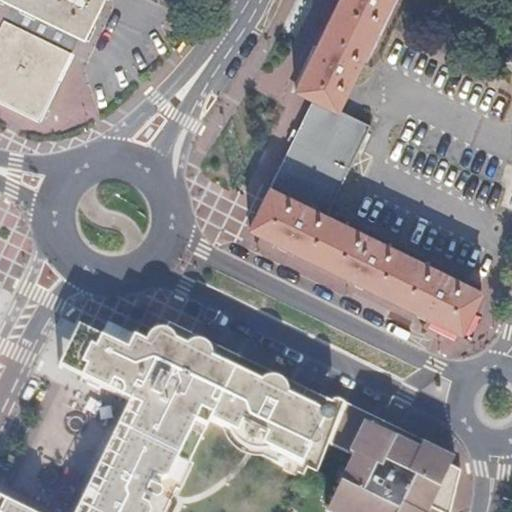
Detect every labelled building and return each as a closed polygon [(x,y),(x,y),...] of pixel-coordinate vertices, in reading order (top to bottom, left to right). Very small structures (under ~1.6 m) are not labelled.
[(4,0),(11,3),(75,36),(81,39),(99,0),(4,0)] [(387,0),(334,0),(321,28),(305,59),(290,90),(311,97),(334,108),(360,55),(372,31),(387,0)] [(3,21),(68,52),(72,44),(75,36),(11,3),(7,12),(3,21)] [(0,102),(36,120),(56,77),(68,52),(3,21),(0,26),(0,102)] [(437,320),(463,333),(483,291),(326,214),(370,126),(346,114),(334,108),(311,97),(306,109),(247,227),(270,238),(312,259),(357,281),(422,313),(437,320)] [(326,441),(343,401),(336,397),(335,398),(331,396),(329,401),(312,393),(275,374),(254,364),(245,359),(221,348),(216,345),(217,342),(193,330),(192,333),(189,332),(179,327),(170,323),(166,329),(158,330),(151,335),(147,343),(135,337),(129,349),(105,337),(81,325),(63,361),(88,374),(138,398),(123,430),(132,434),(186,461),(208,418),(232,429),(228,438),(300,474),(303,467),(312,472),(326,441)] [(442,451),(343,401),(326,441),(350,455),(325,506),(337,511),(422,511),(427,503),(434,507),(443,511),(447,511),(458,470),(452,468),(448,466),(452,456),(442,451)] [(132,435),(93,511),(161,511),(186,462),(132,435)]
